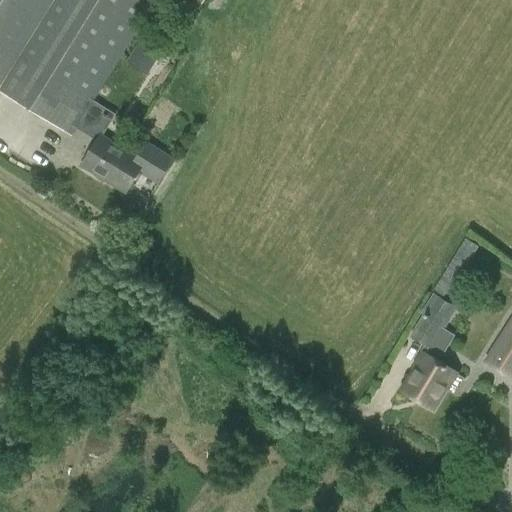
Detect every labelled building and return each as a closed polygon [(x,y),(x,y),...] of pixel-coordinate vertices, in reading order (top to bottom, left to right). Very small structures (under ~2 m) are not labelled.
[(146,143),(136,158),(102,137),(116,115),(94,101),(156,0),(0,0),(0,91),(72,136),(76,129),(97,141),(82,165),(103,178),(126,192),(139,170),(158,182),(172,159),(146,143)] [(127,62),(147,74),(148,75),(167,45),(165,44),(146,32),(127,62)] [(451,261),(462,269),(478,246),(466,238),(451,261)] [(453,374),(435,362),(440,353),(443,354),(455,335),(446,330),(459,308),(437,295),(412,337),(429,347),(424,356),(404,388),(433,406),(453,374)] [(511,316),(483,362),(511,380),(511,316)]
